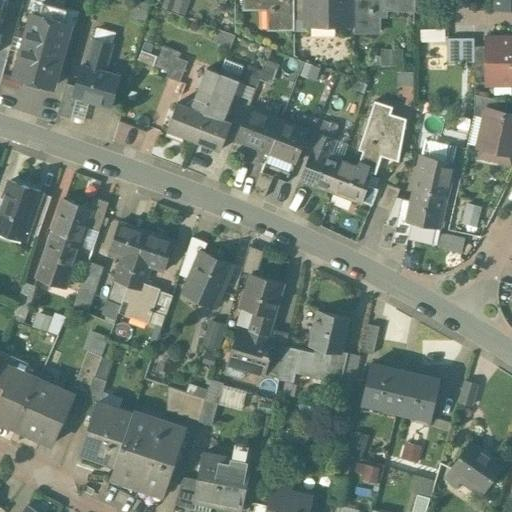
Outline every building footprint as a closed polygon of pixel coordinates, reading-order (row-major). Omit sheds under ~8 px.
[(166,0),(164,7),(187,13),(191,0),(166,0)] [(241,0),(242,9),(270,9),(270,29),(267,29),(267,31),(294,31),(294,21),(293,0),(241,0)] [(305,0),(293,0),(294,21),(306,21),(305,0)] [(353,0),(305,0),(306,21),(306,23),(354,23),(353,0)] [(353,0),(354,23),(354,30),(373,30),(373,13),(383,13),(383,9),(414,8),(413,0),(353,0)] [(43,2),(39,16),(32,15),(15,76),(53,87),(70,25),(64,23),(68,9),(43,2)] [(20,13),(1,7),(0,10),(0,28),(14,33),(20,13)] [(79,12),(68,9),(64,23),(70,25),(75,27),(79,12)] [(96,28),(86,65),(104,71),(115,33),(96,28)] [(446,40),(446,28),(423,28),(423,40),(446,40)] [(511,38),(486,39),(486,47),(486,81),(486,84),(511,83),(511,38)] [(486,47),(474,47),(474,81),(486,81),(486,47)] [(385,64),(403,64),(403,48),(385,48),(385,64)] [(206,57),(198,54),(194,62),(203,65),(206,57)] [(188,61),(176,56),(168,76),(180,80),(188,61)] [(280,63),(269,59),(261,79),(273,83),(280,63)] [(203,65),(194,62),(186,83),(201,88),(193,108),(204,112),(213,89),(210,88),(213,79),(205,76),(208,67),(203,65)] [(86,65),(83,65),(77,85),(74,94),(77,95),(112,105),(120,75),(104,71),(86,65)] [(204,112),(193,140),(221,150),(232,122),(225,119),(240,79),(220,72),(213,89),(204,112)] [(66,82),(58,113),(71,116),(77,95),(74,94),(77,85),(66,82)] [(507,102),(474,95),(474,116),(485,118),(487,110),(504,114),(507,102)] [(287,105),(264,96),(258,110),(282,119),(287,105)] [(394,107),(376,101),(360,149),(365,150),(360,165),(374,171),(380,154),(399,160),(406,124),(390,119),(394,107)] [(193,108),(178,102),(168,130),(169,130),(167,136),(183,142),(185,137),(193,140),(204,112),(193,108)] [(258,110),(248,106),(236,135),(249,140),(248,142),(270,150),(282,119),(258,110)] [(511,115),(504,114),(487,110),(485,118),(479,146),(511,153),(511,115)] [(310,131),(282,119),(270,150),(298,161),(310,131)] [(340,125),(325,120),(315,149),(330,154),(340,125)] [(132,125),(126,144),(143,150),(149,131),(132,125)] [(353,128),(345,126),(342,135),(349,138),(353,128)] [(456,147),(425,140),(422,156),(452,163),(456,147)] [(330,154),(315,149),(304,180),(331,190),(344,160),(330,154)] [(452,163),(422,156),(414,190),(445,197),(452,163)] [(360,165),(344,160),(331,190),(364,201),(370,184),(374,171),(360,165)] [(273,177),(262,172),(254,193),(265,198),(273,177)] [(41,192),(10,181),(0,209),(0,214),(9,218),(4,233),(24,240),(26,233),(40,193),(41,192)] [(379,188),(370,184),(365,199),(374,202),(379,188)] [(401,188),(389,184),(382,204),(393,208),(401,188)] [(414,190),(411,202),(407,221),(411,223),(439,229),(446,197),(445,197),(414,190)] [(40,193),(26,233),(37,237),(51,197),(40,193)] [(411,202),(402,200),(396,227),(392,243),(406,246),(411,223),(407,221),(411,202)] [(93,211),(64,201),(54,232),(84,242),(89,228),(94,211),(93,211)] [(481,224),(483,203),(467,202),(465,222),(481,224)] [(108,209),(95,205),(93,211),(94,211),(89,228),(101,231),(108,209)] [(146,233),(120,223),(110,253),(122,257),(114,282),(127,286),(146,233)] [(384,225),(379,247),(391,249),(392,243),(396,227),(384,225)] [(54,232),(38,279),(68,289),(84,242),(54,232)] [(174,242),(146,233),(127,286),(144,292),(147,284),(152,267),(165,271),(174,242)] [(192,238),(179,275),(189,280),(202,251),(203,252),(206,245),(192,238)] [(472,246),(468,244),(462,253),(466,255),(472,246)] [(264,253),(248,247),(240,273),(250,276),(251,275),(255,276),(264,253)] [(203,252),(202,251),(189,280),(197,283),(191,298),(214,308),(233,265),(203,252)] [(255,276),(251,275),(250,276),(241,308),(257,313),(251,331),(251,332),(266,337),(281,284),(255,276)] [(96,281),(83,276),(76,295),(88,299),(96,281)] [(127,286),(114,282),(108,301),(121,305),(127,286)] [(25,283),(15,307),(13,312),(27,317),(38,287),(25,283)] [(161,289),(147,284),(144,292),(127,286),(121,305),(118,313),(149,323),(152,314),(160,292),(161,289)] [(172,296),(160,292),(152,314),(165,318),(172,296)] [(34,324),(61,334),(67,317),(40,308),(34,324)] [(317,311),(313,328),(311,327),(310,335),(311,336),(308,347),(314,348),(312,353),(299,350),(295,374),(340,384),(348,353),(341,351),(349,318),(317,311)] [(212,318),(206,342),(222,347),(228,323),(212,318)] [(379,327),(368,324),(362,351),(373,354),(379,327)] [(92,329),(86,346),(105,353),(111,336),(92,329)] [(266,337),(251,332),(251,331),(250,331),(250,332),(238,329),(227,364),(264,375),(268,359),(274,339),(273,339),(266,337)] [(288,334),(275,331),(273,339),(274,339),(268,359),(282,362),(285,347),(288,334)] [(299,350),(285,347),(282,362),(279,379),(293,382),(295,374),(299,350)] [(22,360),(2,351),(1,354),(0,355),(0,396),(4,398),(17,370),(17,371),(22,360)] [(87,351),(73,388),(87,393),(94,377),(101,357),(87,351)] [(360,356),(348,353),(340,384),(353,386),(360,356)] [(439,380),(371,364),(362,403),(379,407),(380,406),(413,413),(413,415),(430,418),(439,380)] [(4,398),(0,407),(0,419),(17,427),(39,380),(17,371),(17,370),(4,398)] [(106,381),(94,377),(87,393),(80,413),(92,417),(97,401),(99,402),(106,381)] [(73,396),(39,380),(17,427),(52,442),(73,396)] [(223,384),(210,381),(205,399),(205,400),(217,404),(223,384)] [(221,403),(244,408),(248,389),(225,384),(221,403)] [(476,387),(465,384),(459,404),(471,407),(476,387)] [(205,399),(168,387),(166,412),(177,413),(176,415),(186,416),(186,419),(198,422),(205,400),(205,399)] [(217,404),(205,400),(198,422),(211,426),(217,404)] [(99,402),(97,401),(92,417),(79,453),(115,465),(132,414),(99,402)] [(164,424),(132,414),(115,465),(111,478),(165,494),(174,466),(172,466),(180,441),(161,434),(164,424)] [(338,427),(327,425),(323,443),(334,447),(338,427)] [(352,451),(363,454),(369,434),(358,431),(352,451)] [(406,441),(403,458),(421,461),(424,444),(406,441)] [(501,467),(469,444),(446,478),(457,484),(463,475),(485,490),(501,467)] [(249,463),(203,455),(198,482),(194,501),(196,501),(241,509),(249,463)] [(357,474),(377,481),(381,468),(361,461),(357,474)] [(346,478),(334,475),(328,500),(340,503),(346,478)] [(415,475),(413,491),(434,494),(436,477),(415,475)] [(198,482),(182,479),(175,505),(194,509),(196,501),(194,501),(198,482)] [(313,511),(317,494),(271,484),(266,505),(255,503),(252,511),(313,511)] [(423,511),(427,495),(417,492),(411,511),(423,511)]
